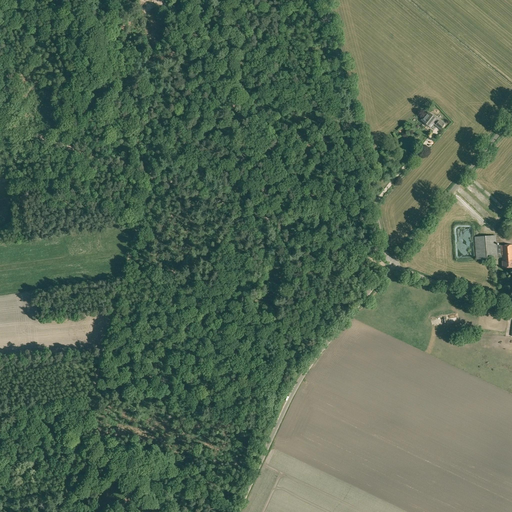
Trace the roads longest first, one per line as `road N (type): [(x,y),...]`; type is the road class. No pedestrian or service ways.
road 1 (unclassified): [(237,511),(305,371),(390,264)]
road 2 (unclassified): [(390,264),(330,0)]
road 3 (track): [(150,176),(390,264)]
road 4 (track): [(80,441),(139,219)]
road 5 (unclassified): [(390,264),(511,117)]
road 6 (track): [(150,176),(0,121)]
road 7 (unclassified): [(511,309),(390,264)]
